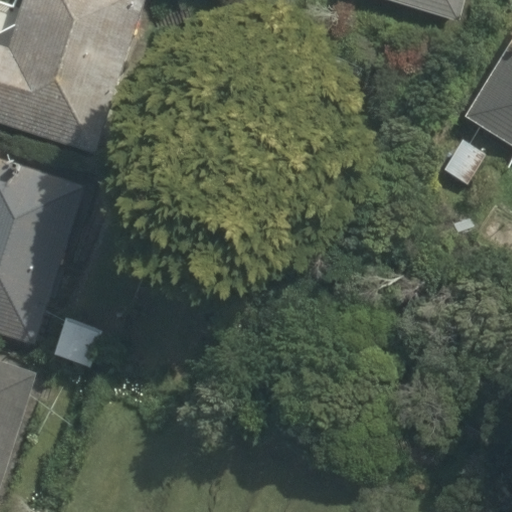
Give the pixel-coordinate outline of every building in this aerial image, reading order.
[(0,128),(95,158),(145,0),(29,0),(13,52),(0,47),(0,128)] [(375,0),(459,25),(466,0),(375,0)] [(511,50),(469,123),(511,149),(511,50)] [(0,337),(35,348),(84,190),(0,163),(0,337)] [(95,327),(65,318),(53,357),(83,367),(95,327)] [(0,482),(37,379),(0,365),(0,482)]
